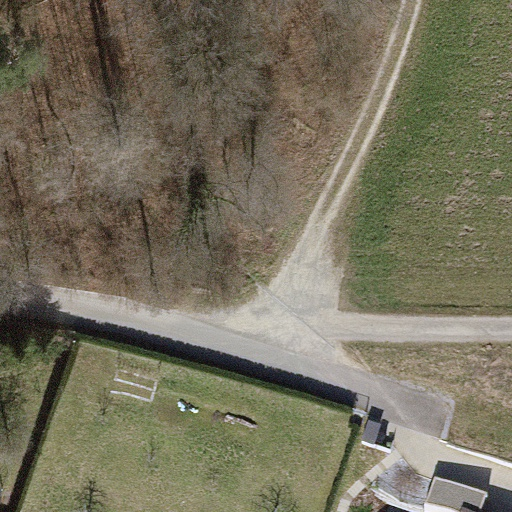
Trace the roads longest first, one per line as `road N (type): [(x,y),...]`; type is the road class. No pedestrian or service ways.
road 1 (track): [(261,337),(393,68),(405,0)]
road 2 (residential): [(261,337),(0,285)]
road 3 (track): [(511,330),(261,337)]
road 4 (track): [(261,337),(437,479)]
